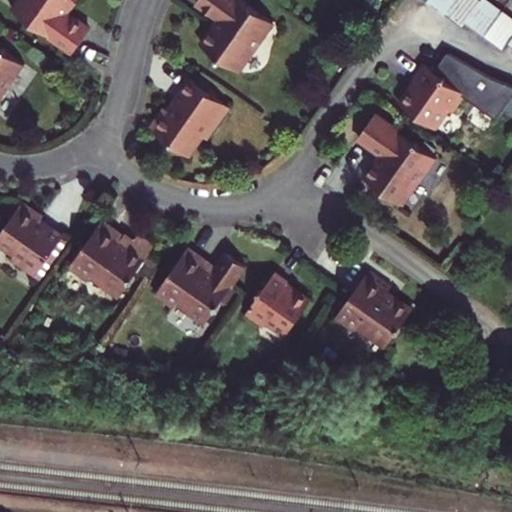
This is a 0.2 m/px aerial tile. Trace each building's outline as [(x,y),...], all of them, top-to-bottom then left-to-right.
[(14,0),(72,42),(89,18),(65,1),(66,0),(14,0)] [(274,20),(246,0),(197,0),(221,17),(204,41),(240,67),(274,20)] [(428,0),(444,13),(445,11),(453,0),(428,0)] [(453,0),(445,11),(462,24),(466,19),(481,0),(453,0)] [(481,0),(466,19),(482,32),(501,8),(491,0),(481,0)] [(511,16),(501,8),(482,32),(502,48),(510,37),(511,34),(511,16)] [(0,87),(2,84),(8,88),(25,64),(0,45),(0,87)] [(442,71),(430,63),(420,76),(424,79),(407,102),(441,127),(455,107),(461,111),(473,94),(503,114),(511,101),(511,82),(498,79),(454,54),(442,71)] [(230,109),(191,81),(176,101),(169,112),(163,109),(148,129),(188,157),(202,137),(207,141),(230,109)] [(437,156),(376,111),(361,132),(384,149),(365,176),(399,200),(418,173),(423,176),(437,156)] [(19,198),(0,223),(0,243),(10,251),(6,256),(29,273),(57,234),(34,217),(38,211),(19,198)] [(102,219),(66,269),(85,282),(89,276),(117,296),(154,245),(138,233),(132,241),(102,219)] [(185,250),(150,299),(168,312),(172,306),(200,327),(242,270),(223,256),(212,271),(207,267),(208,266),(185,250)] [(287,283),(289,280),(276,270),(245,314),(263,327),(268,321),(286,335),(311,301),(287,283)] [(372,271),(337,320),(356,334),(360,328),(387,348),(414,312),(388,294),(393,287),(372,271)]
